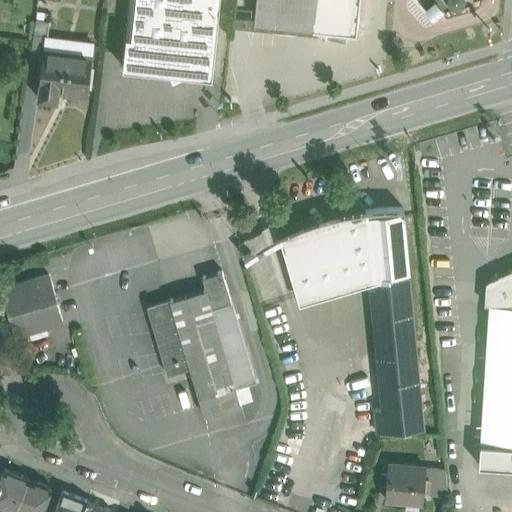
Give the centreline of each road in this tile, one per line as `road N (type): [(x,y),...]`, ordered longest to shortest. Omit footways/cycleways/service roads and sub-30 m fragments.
road 1 (primary): [(0,233),(511,82)]
road 2 (unclassified): [(121,477),(61,396),(25,403),(22,435)]
